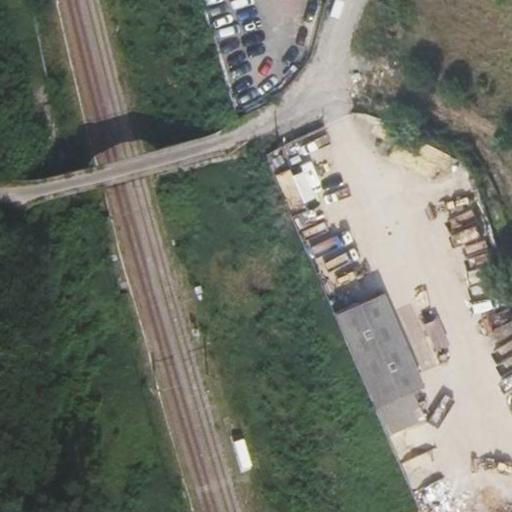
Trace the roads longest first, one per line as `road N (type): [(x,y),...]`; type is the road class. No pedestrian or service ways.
road 1 (unclassified): [(226,137),(299,99),(333,60),(346,0)]
road 2 (unclassified): [(226,137),(45,184)]
